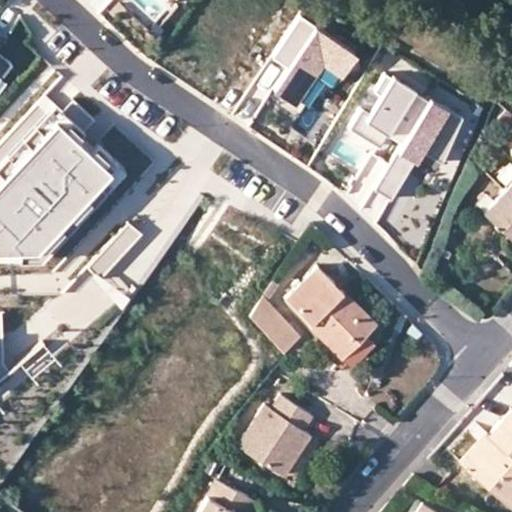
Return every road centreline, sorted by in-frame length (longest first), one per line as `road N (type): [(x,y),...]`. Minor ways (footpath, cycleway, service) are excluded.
road 1 (residential): [(58,0),(132,68),(293,175),(479,357)]
road 2 (tertiary): [(347,511),(479,357)]
